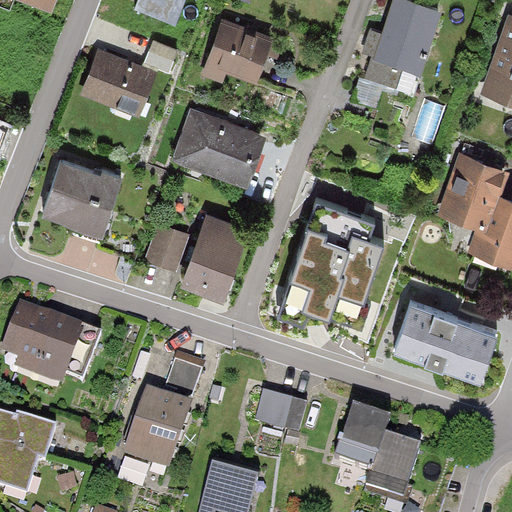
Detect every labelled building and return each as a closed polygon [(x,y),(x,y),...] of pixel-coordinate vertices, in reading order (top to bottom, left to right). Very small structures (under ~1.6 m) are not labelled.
[(0,0),(0,2),(10,6),(12,0),(29,0),(54,9),(57,0),(0,0)] [(184,0),(140,0),(137,11),(176,25),(184,0)] [(442,11),(407,0),(394,0),(383,34),(370,30),(362,53),(372,57),(365,80),(414,96),(442,11)] [(511,14),(510,14),(484,95),(511,104),(511,14)] [(274,38),(223,22),(206,75),(226,81),(230,69),(261,79),(274,38)] [(177,49),(153,41),(146,63),(170,70),(177,49)] [(158,71),(100,51),(85,95),(143,115),(158,71)] [(190,111),(175,158),(251,183),(267,136),(190,111)] [(503,168),(460,153),(440,212),(483,227),(495,191),(503,168)] [(101,172),(65,160),(48,211),(106,230),(124,174),(103,167),(101,172)] [(483,227),(475,250),(511,262),(511,197),(495,191),(483,227)] [(316,205),(277,320),(306,330),(311,316),(364,334),(377,296),(370,293),(386,247),(371,242),(377,225),(316,205)] [(249,228),(208,215),(186,286),(228,299),(249,228)] [(188,233),(159,224),(148,260),(176,269),(188,233)] [(501,326),(408,298),(391,355),(484,383),(501,326)] [(102,334),(25,305),(6,353),(83,383),(102,334)] [(203,373),(176,364),(168,390),(194,399),(203,373)] [(194,409),(149,394),(128,459),(173,474),(194,409)] [(307,409),(263,397),(256,424),(299,436),(307,409)] [(391,416),(354,403),(338,457),(374,469),(386,433),(391,416)] [(0,486),(29,496),(40,462),(47,464),(58,429),(18,416),(16,421),(0,414),(0,486)] [(409,485),(421,444),(386,433),(374,469),(365,490),(408,505),(414,486),(409,485)] [(250,511),(259,485),(217,472),(204,511),(250,511)]
